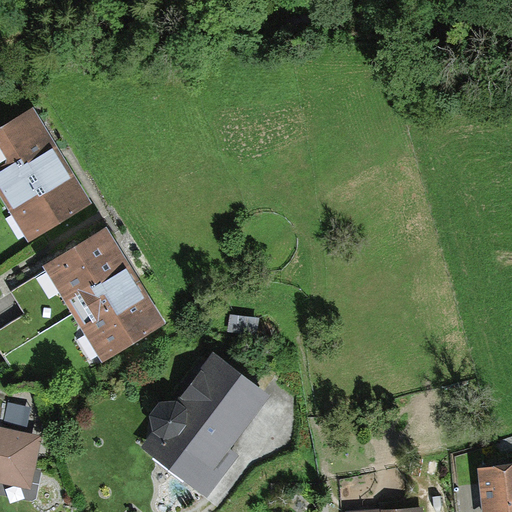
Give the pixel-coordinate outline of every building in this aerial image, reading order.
[(0,191),(30,239),(92,200),(34,107),(0,128),(0,191)] [(103,364),(167,325),(107,229),(44,268),(103,364)] [(154,435),(144,449),(207,496),(237,457),(227,450),(268,396),(213,354),(178,401),(158,401),(148,417),(154,435)] [(8,403),(3,427),(26,432),(30,407),(8,403)] [(0,426),(0,483),(31,490),(42,436),(26,432),(3,427),(0,426)] [(511,511),(511,465),(479,468),(483,511),(511,511)]
